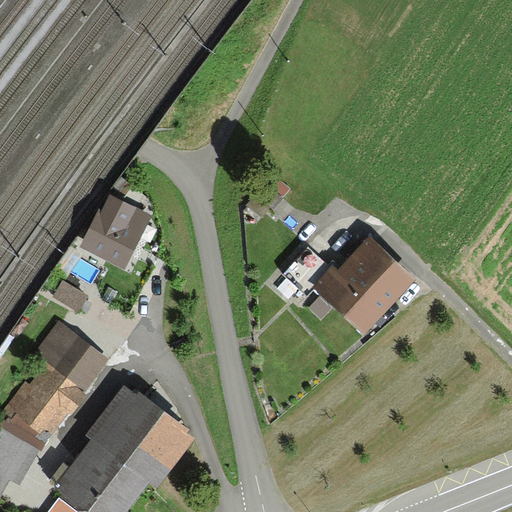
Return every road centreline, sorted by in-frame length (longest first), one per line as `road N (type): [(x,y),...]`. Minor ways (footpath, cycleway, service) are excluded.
road 1 (unclassified): [(265,511),(190,180),(297,0)]
road 2 (unknown): [(233,511),(190,404),(165,371),(144,366),(119,377),(77,425),(21,508)]
